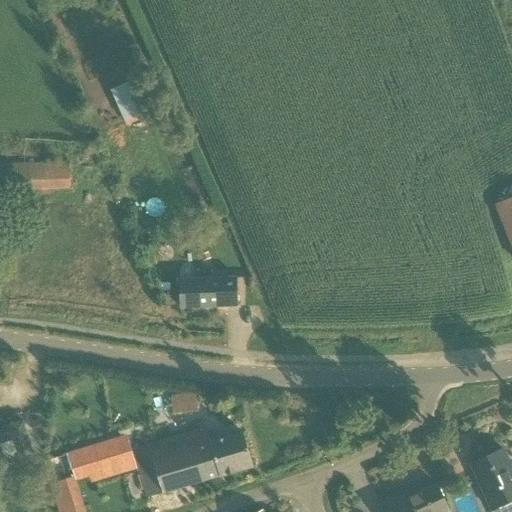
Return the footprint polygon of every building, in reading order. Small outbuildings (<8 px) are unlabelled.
[(125,122),(144,113),(130,81),(111,89),(125,122)] [(70,161),(0,163),(0,189),(71,187),(70,161)] [(511,193),(488,203),(511,264),(511,193)] [(179,280),(180,307),(238,305),(237,277),(179,280)] [(199,419),(198,411),(196,394),(171,397),(174,422),(199,419)] [(198,430),(133,450),(147,497),(253,466),(244,433),(211,442),(207,428),(204,428),(202,422),(197,424),(198,430)] [(0,465),(19,462),(14,435),(0,437),(0,465)] [(122,437),(45,461),(61,511),(85,511),(75,478),(100,470),(102,476),(137,465),(129,441),(124,443),(122,437)] [(511,511),(511,468),(503,449),(471,464),(492,510),(493,511),(511,511)] [(381,506),(384,511),(448,511),(449,511),(437,485),(398,502),(396,499),(381,506)]
